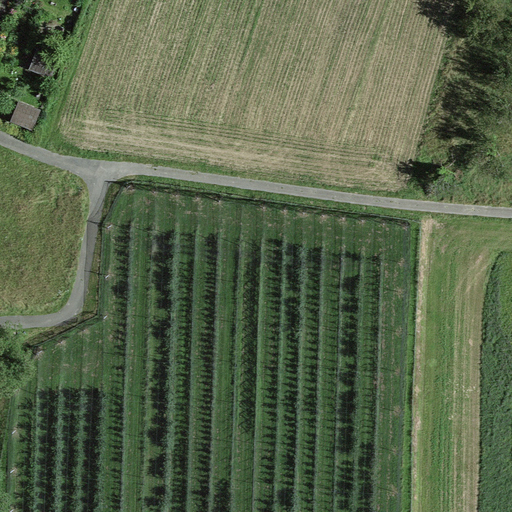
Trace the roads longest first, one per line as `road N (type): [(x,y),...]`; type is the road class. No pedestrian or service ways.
road 1 (track): [(0,135),(100,166),(511,211)]
road 2 (track): [(0,320),(74,312),(100,166)]
